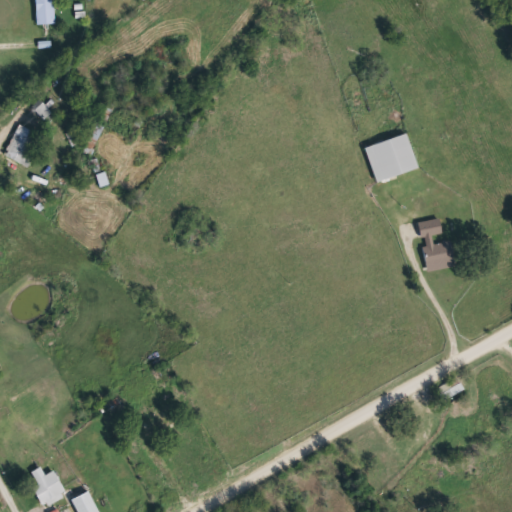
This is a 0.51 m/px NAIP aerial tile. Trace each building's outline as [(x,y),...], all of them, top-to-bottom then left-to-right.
[(55,0),(55,22),(34,22),(34,0),(55,0)] [(42,135),(28,166),(3,154),(18,123),(42,135)] [(375,181),(364,146),(407,133),(418,168),(375,181)] [(34,191),(28,198),(18,189),(25,182),(34,191)] [(452,240),(456,265),(424,270),(418,220),(440,217),(443,232),(432,233),(433,242),(452,240)] [(134,425),(168,405),(173,414),(140,434),(134,425)] [(65,490),(79,482),(91,505),(78,511),(73,511),(63,492),(42,503),(26,473),(39,465),(44,474),(54,469),(65,490)]
